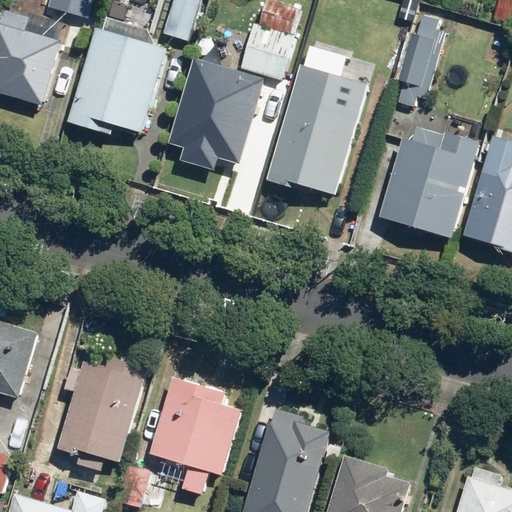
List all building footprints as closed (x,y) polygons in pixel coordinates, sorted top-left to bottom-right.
[(91,21),(97,0),(52,0),(50,8),(91,21)] [(192,43),(204,0),(174,0),(164,34),(192,43)] [(294,35),(303,11),(271,0),(270,0),(262,24),(294,35)] [(511,0),(500,0),(495,18),(511,22),(511,0)] [(29,31),(33,17),(3,8),(0,19),(0,82),(1,83),(0,87),(0,92),(45,107),(66,42),(29,31)] [(284,81),(297,36),(257,24),(243,69),(284,81)] [(398,81),(411,33),(386,26),(373,74),(398,81)] [(146,133),(172,50),(102,29),(73,123),(118,137),(121,126),(146,133)] [(424,89),(438,41),(413,34),(399,82),(424,89)] [(244,165),(270,81),(199,59),(173,144),(188,149),(185,162),(220,172),(224,159),(244,165)] [(338,198),(363,119),(295,97),(270,177),(338,198)] [(458,239),(485,144),(422,126),(418,141),(406,138),(388,199),(367,193),(355,235),(380,242),(387,219),(458,239)] [(511,143),(496,139),(469,237),(511,248),(511,143)] [(0,391),(22,398),(42,334),(0,321),(0,391)] [(126,464),(155,370),(115,358),(112,368),(89,361),(63,445),(126,464)] [(248,410),(228,404),(231,393),(177,377),(155,454),(193,465),(186,489),(208,495),(215,472),(228,476),(248,410)] [(304,423),(305,417),(278,408),(246,511),(310,511),(335,433),(304,423)] [(0,491),(5,493),(17,456),(0,450),(0,491)] [(391,478),(394,469),(348,456),(332,511),(406,511),(415,485),(391,478)] [(163,511),(172,479),(130,467),(120,498),(163,511)] [(511,511),(511,488),(473,477),(462,511),(511,511)] [(83,491),(78,510),(18,493),(12,511),(107,511),(111,500),(83,491)]
